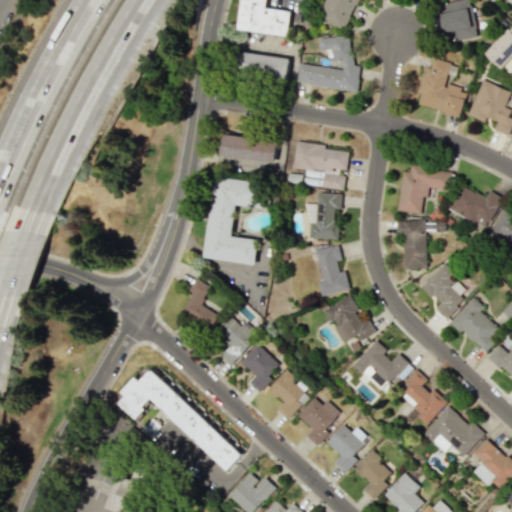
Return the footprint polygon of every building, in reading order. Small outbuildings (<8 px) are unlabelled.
[(240,0),(237,30),(288,35),(290,10),(266,8),(266,0),(240,0)] [(324,0),(316,17),(344,30),(357,0),(324,0)] [(470,0),(457,0),(437,4),(445,43),(478,36),(470,0)] [(484,53),(499,68),(511,54),(511,24),(484,53)] [(298,63),(296,82),(357,91),(360,66),(349,64),(352,39),(319,34),(317,48),(332,51),(331,60),(343,62),(342,69),(298,63)] [(287,79),(289,58),(238,52),(236,73),(287,79)] [(461,116),(468,90),(446,84),(451,62),(429,57),(419,93),(421,93),(417,105),(461,116)] [(468,115),(484,122),(487,116),(497,121),(493,129),(508,135),(511,125),(511,117),(509,117),(511,109),(504,106),(511,91),(483,79),(468,115)] [(274,163),(278,141),(223,133),(220,154),(274,163)] [(349,148),(295,143),(293,168),(324,171),(322,187),(343,189),(345,171),(346,171),(349,148)] [(398,210),(421,213),(423,196),(428,197),(429,188),(448,190),(450,170),(411,166),(410,171),(403,170),(398,210)] [(205,258),(256,263),(258,239),(231,236),(235,204),(262,207),(264,182),(214,176),(205,258)] [(449,211),(487,228),(502,196),(489,190),(486,196),(461,185),(449,211)] [(336,239),(337,209),(341,209),(341,193),(317,192),(317,203),(308,203),(307,238),(336,239)] [(488,235),(511,248),(511,209),(506,205),(488,235)] [(403,233),(405,269),(427,268),(425,219),(397,220),(397,234),(403,233)] [(322,280),(317,281),(321,296),(350,289),(345,270),(340,271),(337,261),(341,260),(338,244),(316,249),(322,280)] [(470,291),(442,265),(422,286),(440,304),(436,308),(445,317),(470,291)] [(218,314),(200,305),(210,286),(195,278),(188,290),(191,292),(180,314),(209,330),(218,314)] [(342,342),(358,334),(361,339),(375,332),(369,319),(363,322),(349,295),(322,309),(330,322),(331,321),(342,342)] [(484,351),(502,331),(480,311),(485,306),(474,297),(451,321),(484,351)] [(511,299),(502,310),(511,319),(511,299)] [(245,323),(241,326),(230,315),(215,331),(229,345),(220,355),(230,364),(258,335),(245,323)] [(398,353),(393,358),(375,341),(353,364),(381,390),(408,362),(398,353)] [(281,366),(256,343),(240,361),(255,375),(249,382),(258,390),(281,366)] [(511,348),(508,353),(499,344),(488,355),(511,377),(511,348)] [(426,424),(446,403),(424,383),(427,379),(415,368),(404,381),(410,387),(401,396),(415,408),(412,412),(426,424)] [(150,398),(227,470),(242,454),(150,369),(139,381),(135,376),(120,392),(124,396),(118,403),(135,419),(145,409),(142,407),(150,398)] [(288,419),(311,395),(285,371),(269,388),(283,402),(277,409),(288,419)] [(312,429),(306,435),(315,444),(343,415),(327,400),(322,405),(314,397),(297,415),(312,429)] [(463,456),(484,433),(472,421),(468,425),(449,406),(423,433),(443,451),(450,444),(463,456)] [(345,473),(358,459),(352,454),(368,437),(356,426),(351,432),(343,424),(326,442),(341,455),(334,463),(345,473)] [(472,471),(487,485),(492,481),(500,489),(511,476),(511,460),(487,437),(473,452),(482,461),(472,471)] [(363,489),(373,498),(394,475),(378,461),(381,458),(371,449),(354,468),(369,482),(363,489)] [(116,511),(140,511),(154,470),(136,464),(131,479),(116,474),(104,508),(116,511)] [(259,481),(249,471),(228,495),(246,511),(252,511),(275,487),(264,476),(259,481)] [(383,495),(398,509),(395,511),(414,511),(424,503),(413,492),(420,486),(405,472),(383,495)] [(452,511),(436,497),(422,511),(452,511)] [(301,511),(292,503),(286,509),(276,500),(264,511),(301,511)]
